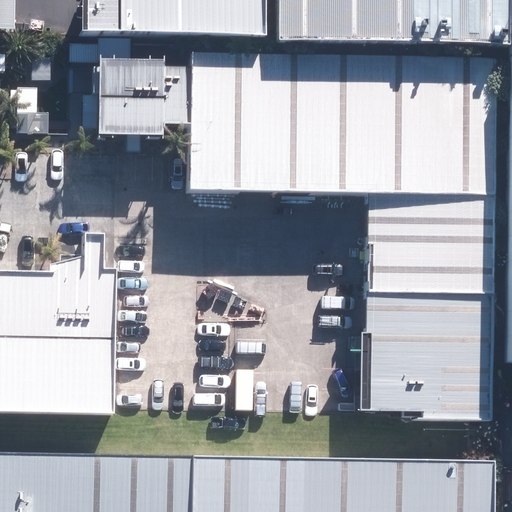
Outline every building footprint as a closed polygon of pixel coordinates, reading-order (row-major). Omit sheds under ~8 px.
[(108,59),(491,63),(511,63),(511,0),(136,0),(136,12),(99,11),(98,59),(108,59)] [(53,56),(31,55),(30,81),(51,83),(53,56)] [(491,63),(108,59),(107,152),(191,153),(191,204),(365,206),(489,207),(491,63)] [(486,429),(489,207),(365,206),(362,427),(486,429)] [(0,427),(121,429),(123,266),(93,266),(93,288),(0,286),(0,427)] [(0,511),(477,511),(478,461),(0,454),(0,511)]
